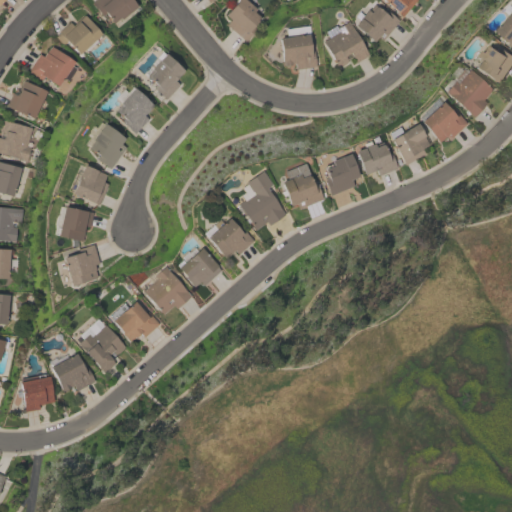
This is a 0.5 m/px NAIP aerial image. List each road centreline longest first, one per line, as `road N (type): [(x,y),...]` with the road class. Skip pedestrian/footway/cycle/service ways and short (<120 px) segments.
road 1 (residential): [(0,440),(82,422),(280,251),(450,171),(511,117)]
road 2 (residential): [(226,71),(269,97),(340,99),(386,77),(452,0)]
road 3 (residential): [(132,228),(136,185),(151,154),(226,71)]
